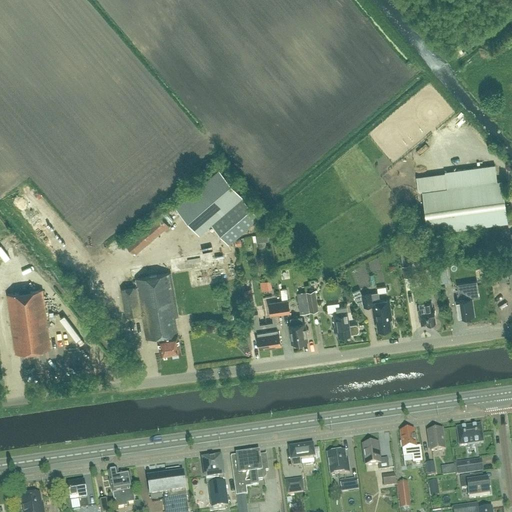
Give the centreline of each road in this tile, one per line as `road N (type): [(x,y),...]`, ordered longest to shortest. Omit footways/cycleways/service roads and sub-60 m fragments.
road 1 (unclassified): [(0,405),(511,332)]
road 2 (primary): [(0,466),(498,394)]
